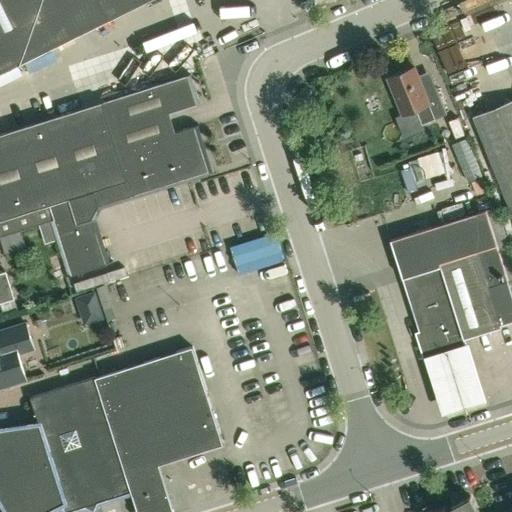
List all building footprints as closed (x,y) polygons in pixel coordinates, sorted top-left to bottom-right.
[(0,0),(0,72),(146,0),(0,0)] [(423,124),(448,114),(437,87),(426,92),(415,67),(390,77),(405,113),(417,109),(423,124)] [(101,204),(208,170),(194,125),(169,133),(163,114),(200,103),(190,73),(0,133),(0,235),(54,219),(72,274),(106,264),(92,220),(101,204)] [(511,100),(473,116),(511,208),(511,210),(511,100)] [(442,146),(419,152),(424,173),(447,168),(442,146)] [(511,318),(511,292),(496,243),(485,209),(390,239),(427,353),(465,341),(464,337),(501,325),(500,322),(511,318)] [(0,302),(14,298),(5,271),(0,272),(0,302)] [(103,316),(95,289),(77,295),(86,322),(103,316)] [(17,354),(33,349),(24,322),(0,329),(0,345),(1,348),(0,348),(0,384),(2,384),(3,386),(25,378),(17,354)] [(162,475),(159,464),(223,443),(192,346),(96,377),(96,376),(30,397),(35,413),(37,423),(0,428),(0,495),(9,511),(41,511),(62,502),(65,509),(66,511),(85,505),(84,503),(89,494),(98,499),(98,501),(133,490),(132,488),(140,473),(151,479),(162,475)] [(471,351),(424,365),(442,424),(489,410),(471,351)] [(445,507),(428,511),(511,511),(511,510),(506,511),(480,511),(470,496),(446,509),(445,507)]
